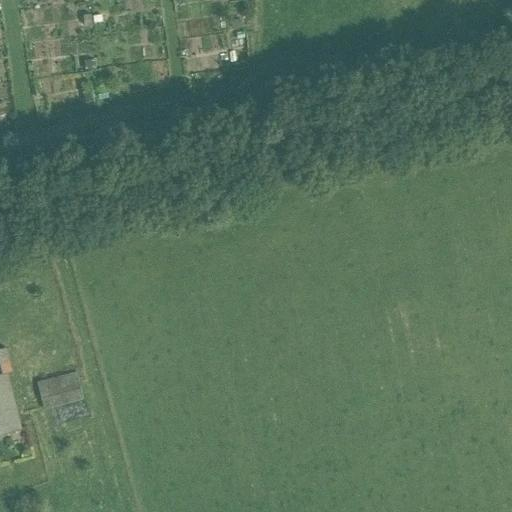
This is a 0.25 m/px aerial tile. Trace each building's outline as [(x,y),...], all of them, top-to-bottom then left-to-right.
[(19,0),(24,67),(91,63),(89,31),(74,32),(71,0),(19,0)] [(99,54),(158,52),(157,22),(98,24),(99,54)] [(222,62),(221,43),(240,43),(239,27),(177,29),(178,63),(222,62)] [(6,347),(0,348),(0,433),(22,428),(8,370),(13,369),(6,347)] [(77,371),(38,381),(43,406),(83,398),(77,371)]
